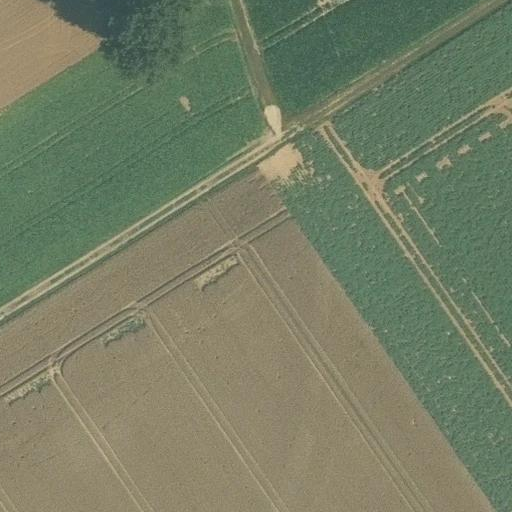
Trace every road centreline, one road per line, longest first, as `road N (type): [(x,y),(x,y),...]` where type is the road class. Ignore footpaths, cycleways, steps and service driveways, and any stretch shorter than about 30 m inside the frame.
road 1 (track): [(502,0),(0,323)]
road 2 (track): [(235,0),(287,135)]
